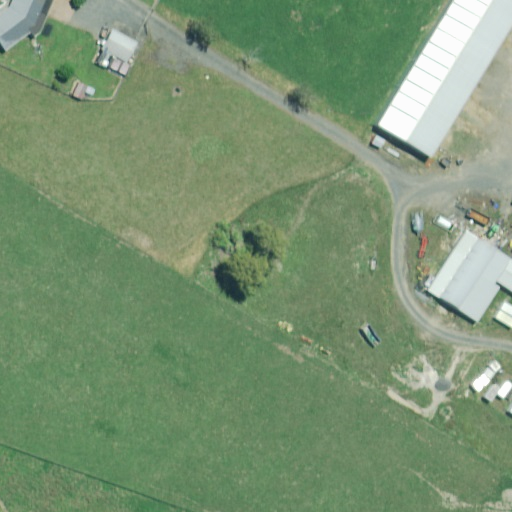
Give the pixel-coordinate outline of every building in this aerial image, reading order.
[(44,0),(9,0),(3,12),(0,14),(0,46),(5,52),(29,34),(35,38),(47,18),(37,13),(44,0)] [(511,19),(511,0),(450,0),(373,126),(427,159),(511,19)] [(137,43),(112,31),(99,56),(109,61),(112,56),(127,63),(137,43)] [(159,50),(141,41),(130,61),(148,70),(159,50)] [(88,85),(80,82),(73,96),(81,100),(88,85)] [(511,262),(509,261),(466,233),(428,291),(477,323),(501,286),(511,293),(511,262)]
